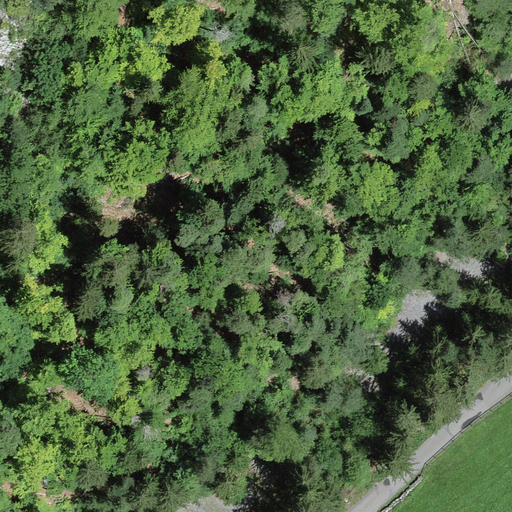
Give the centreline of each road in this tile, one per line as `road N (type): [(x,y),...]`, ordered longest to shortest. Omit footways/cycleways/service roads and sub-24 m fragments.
road 1 (track): [(27,0),(24,112),(0,204)]
road 2 (residential): [(358,511),(511,372)]
